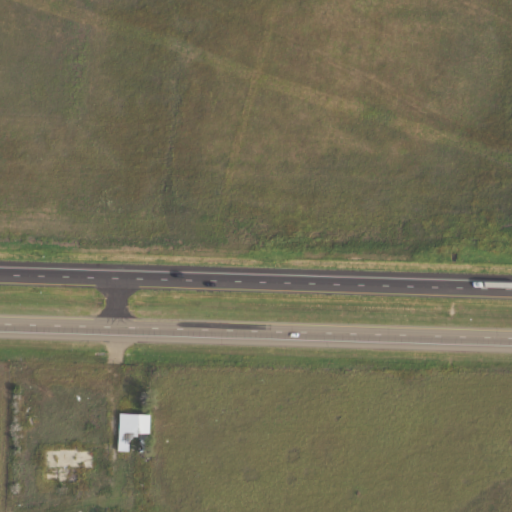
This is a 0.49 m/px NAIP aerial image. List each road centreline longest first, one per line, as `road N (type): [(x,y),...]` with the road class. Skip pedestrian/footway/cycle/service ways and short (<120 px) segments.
road 1 (trunk): [(511,281),(0,266)]
road 2 (trunk): [(0,317),(511,332)]
